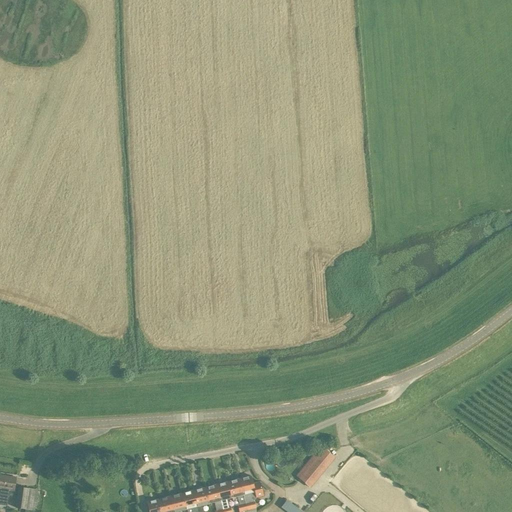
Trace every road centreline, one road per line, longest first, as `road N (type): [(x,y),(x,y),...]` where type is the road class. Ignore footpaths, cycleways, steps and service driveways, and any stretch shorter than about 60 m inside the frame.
road 1 (unclassified): [(0,417),(53,423),(300,407),(404,376)]
road 2 (residential): [(255,446),(391,397),(404,376)]
road 3 (unclassified): [(404,376),(511,309)]
